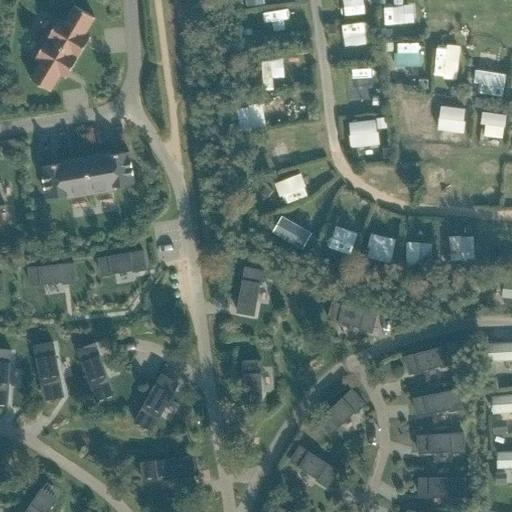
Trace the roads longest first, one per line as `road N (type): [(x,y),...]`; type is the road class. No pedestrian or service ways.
road 1 (residential): [(316,0),(344,167),(398,204),(511,211)]
road 2 (unknown): [(0,276),(193,252)]
road 3 (residential): [(351,362),(291,418),(243,511)]
road 4 (residential): [(216,404),(189,228)]
road 5 (residential): [(511,323),(450,326),(351,362)]
road 6 (residential): [(361,511),(386,447),(380,395),(351,362)]
road 7 (residential): [(0,428),(21,433),(125,511)]
road 8 (residential): [(127,105),(175,175),(189,228)]
road 9 (residential): [(0,130),(127,105)]
